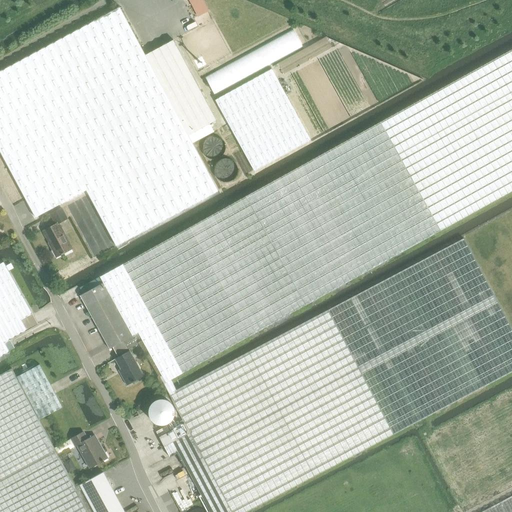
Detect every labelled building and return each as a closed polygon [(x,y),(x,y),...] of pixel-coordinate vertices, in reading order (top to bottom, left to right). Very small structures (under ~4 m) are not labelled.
[(202,0),(188,0),(198,17),(208,11),(202,0)] [(119,8),(0,71),(0,153),(35,219),(87,191),(115,245),(217,190),(145,55),(119,8)] [(292,30),(205,77),(214,94),(302,47),(292,30)] [(145,55),(187,135),(216,120),(173,40),(145,55)] [(318,159),(307,165),(366,271),(511,190),(511,50),(450,85),(318,158),(318,159)] [(316,60),(289,69),(294,85),(302,83),(306,85),(302,92),(292,95),(296,106),(315,100),(318,94),(308,89),(326,83),(319,79),(324,77),(323,73),(336,80),(329,83),(338,87),(342,86),(340,81),(336,78),(339,73),(326,66),(328,62),(340,58),(329,52),(328,52),(322,63),(316,60)] [(271,69),(215,100),(254,170),(310,139),(307,134),(271,69)] [(231,166),(230,160),(214,164),(218,181),(239,176),(236,165),(231,166)] [(134,336),(139,345),(142,343),(163,384),(169,395),(174,392),(168,381),(213,357),(366,271),(307,165),(184,233),(100,279),(102,284),(132,337),(134,336)] [(67,205),(73,216),(78,213),(75,208),(82,204),(79,199),(67,205)] [(43,231),(51,246),(51,247),(53,251),(51,252),(55,259),(72,249),(59,224),(67,219),(61,208),(50,214),(56,224),(43,231)] [(349,299),(174,392),(169,395),(186,429),(159,445),(170,465),(180,459),(200,495),(208,511),(247,511),(283,493),(365,448),(450,405),(511,372),(511,332),(491,294),(461,239),(349,299)] [(3,262),(0,263),(0,357),(10,352),(9,351),(15,348),(14,348),(10,340),(38,324),(3,262)] [(109,350),(113,347),(132,337),(102,284),(80,296),(108,349),(109,350)] [(128,351),(139,345),(134,336),(132,337),(113,347),(118,358),(115,360),(123,375),(121,376),(126,386),(142,377),(128,351)] [(39,366),(16,378),(39,421),(62,409),(39,366)] [(0,476),(53,447),(39,421),(16,378),(11,370),(0,375),(0,476)] [(166,427),(156,432),(158,437),(169,431),(166,427)] [(55,448),(59,456),(77,446),(89,468),(107,459),(101,449),(99,450),(92,437),(86,440),(83,433),(71,439),(55,448)] [(0,511),(87,511),(75,488),(58,456),(54,448),(53,447),(0,476),(0,511)] [(123,511),(102,472),(75,488),(87,511),(123,511)] [(511,511),(511,495),(494,505),(480,511),(511,511)]
